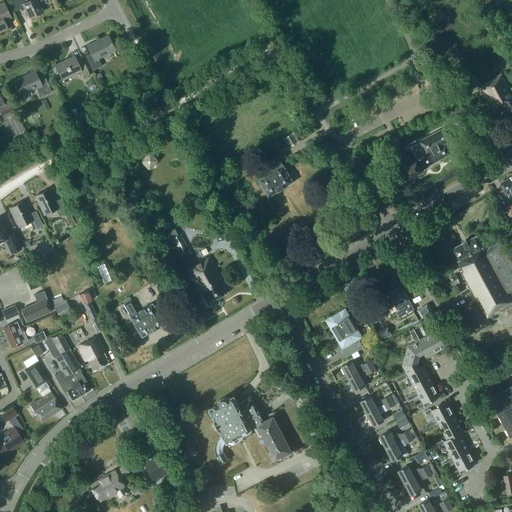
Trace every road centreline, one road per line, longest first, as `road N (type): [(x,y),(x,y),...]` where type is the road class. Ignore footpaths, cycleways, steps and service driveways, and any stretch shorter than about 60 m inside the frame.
road 1 (unclassified): [(13,494),(33,460),(77,417),(278,297)]
road 2 (residential): [(395,511),(278,297)]
road 3 (track): [(317,112),(268,48),(173,108)]
road 4 (track): [(0,191),(173,108)]
road 5 (unknown): [(150,372),(196,483),(246,511)]
road 6 (unclassified): [(394,228),(511,158)]
road 7 (unclassified): [(278,297),(394,228)]
road 8 (residential): [(0,58),(116,8)]
